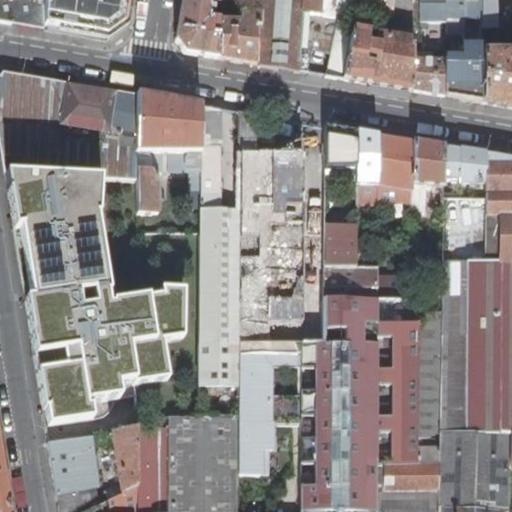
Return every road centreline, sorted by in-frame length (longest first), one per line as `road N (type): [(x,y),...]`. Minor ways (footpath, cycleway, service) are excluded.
road 1 (residential): [(143,71),(511,134)]
road 2 (residential): [(0,283),(38,511)]
road 3 (residential): [(0,49),(143,71)]
